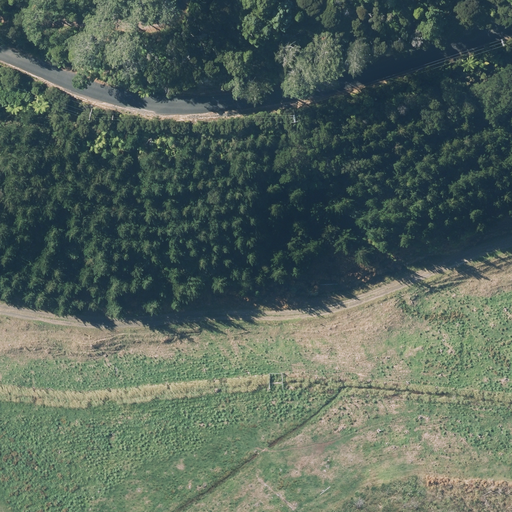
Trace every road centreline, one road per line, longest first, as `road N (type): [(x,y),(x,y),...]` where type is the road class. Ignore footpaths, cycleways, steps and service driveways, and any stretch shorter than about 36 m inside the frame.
road 1 (unclassified): [(511,28),(321,95),(203,103),(111,98),(0,58)]
road 2 (track): [(511,247),(347,294),(229,317),(0,318)]
